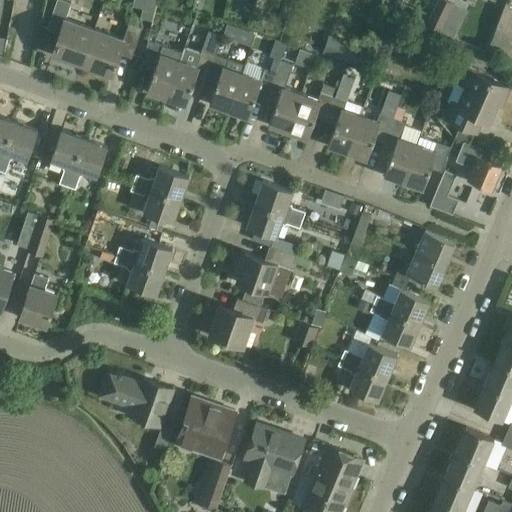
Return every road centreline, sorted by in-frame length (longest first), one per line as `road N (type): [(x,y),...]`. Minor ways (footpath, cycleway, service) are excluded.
road 1 (residential): [(495,243),(245,154),(217,166)]
road 2 (residential): [(405,443),(165,356)]
road 3 (residential): [(217,166),(183,141),(82,113),(0,78)]
road 4 (residential): [(405,443),(495,243)]
road 5 (residential): [(165,356),(226,203),(217,166)]
road 6 (residential): [(165,356),(92,332),(48,356),(0,343)]
